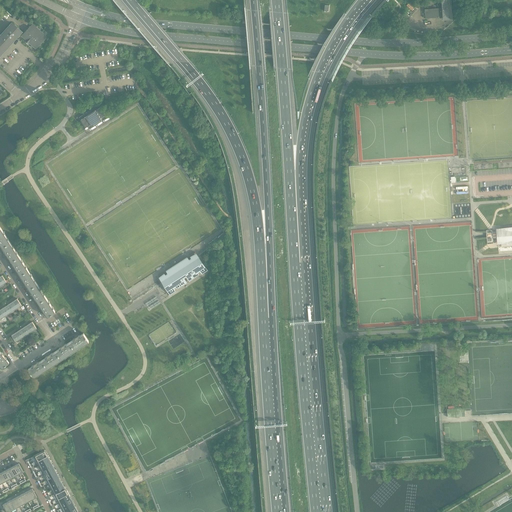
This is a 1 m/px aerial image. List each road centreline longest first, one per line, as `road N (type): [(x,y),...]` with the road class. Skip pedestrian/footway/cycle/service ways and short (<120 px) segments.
road 1 (secondary): [(511,35),(381,43),(145,22),(82,6)]
road 2 (motorway): [(317,511),(292,197)]
road 3 (motorway): [(128,0),(228,126),(270,269)]
road 4 (secondary): [(79,17),(141,34),(365,53)]
road 5 (unclassified): [(338,335),(335,136),(343,92),(365,53)]
road 6 (motorway): [(254,0),(270,269)]
road 7 (motorway): [(270,269),(286,511)]
road 8 (motorway): [(292,197),(314,82),(361,0)]
road 9 (motorway): [(292,197),(277,0)]
road 10 (unclassified): [(357,511),(338,335)]
road 11 (unclassified): [(511,325),(338,335)]
road 12 (secondary): [(365,53),(511,50)]
road 13 (residential): [(18,365),(52,343),(0,257)]
